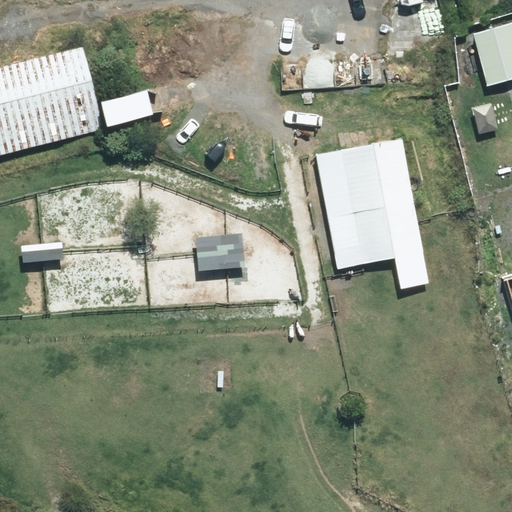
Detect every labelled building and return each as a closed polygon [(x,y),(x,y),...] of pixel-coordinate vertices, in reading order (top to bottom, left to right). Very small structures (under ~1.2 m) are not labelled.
[(511,24),(474,37),(490,84),(511,76),(511,24)] [(0,154),(105,128),(85,45),(0,65),(0,154)] [(150,87),(104,98),(110,122),(156,111),(150,87)] [(403,137),(318,153),(339,267),(425,251),(403,137)] [(242,233),(195,238),(198,272),(245,267),(242,233)] [(63,242),(21,245),(23,264),(64,260),(63,242)]
